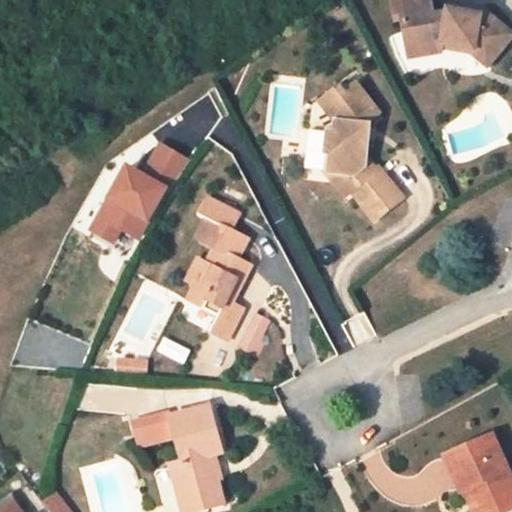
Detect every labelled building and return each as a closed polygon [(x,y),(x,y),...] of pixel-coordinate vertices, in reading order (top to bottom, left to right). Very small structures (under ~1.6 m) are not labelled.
[(444,44),(473,49),(473,54),(488,66),(511,37),(511,35),(486,13),(481,17),(450,11),(448,16),(435,19),(431,0),(391,0),(395,20),(402,18),(410,58),(442,52),(444,44)] [(327,135),(325,173),(341,176),(352,189),(350,191),(375,219),(402,197),(378,168),(375,170),(364,156),(368,118),(376,111),(352,83),(344,88),(340,84),(320,101),(337,121),(335,136),(327,135)] [(147,159),(177,180),(191,160),(161,140),(147,159)] [(142,242),(171,185),(126,162),(89,232),(116,246),(123,233),(142,242)] [(352,189),(341,176),(325,173),(343,196),(350,191),(352,189)] [(246,238),(229,229),(237,212),(203,195),(194,212),(205,217),(195,237),(214,247),(207,263),(198,258),(186,281),(194,284),(186,300),(203,309),(207,302),(220,308),(208,330),(225,339),(241,308),(225,302),(231,289),(236,291),(249,264),(236,258),(246,238)] [(230,304),(236,291),(231,289),(225,302),(230,304)] [(253,315),(238,345),(255,353),(261,339),(256,336),(264,320),(253,315)] [(222,452),(208,406),(169,417),(181,461),(169,465),(180,502),(194,498),(198,510),(223,503),(217,479),(211,481),(207,469),(218,466),(215,454),(222,452)] [(504,511),(511,509),(511,480),(492,436),(455,452),(472,489),(464,493),(473,511),(504,511)] [(472,489),(455,452),(443,456),(461,494),(464,493),(472,489)] [(221,479),(218,466),(207,469),(211,481),(217,479),(221,479)] [(22,511),(25,511),(12,492),(0,501),(0,511),(22,511)] [(69,511),(57,495),(45,503),(51,511),(69,511)] [(183,511),(190,511),(198,510),(194,498),(180,502),(183,511)]
